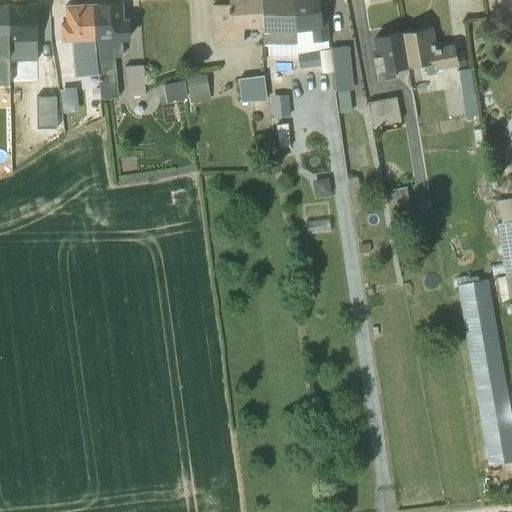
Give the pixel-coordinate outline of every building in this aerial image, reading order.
[(212,4),(215,46),(242,43),(242,27),(261,26),(259,0),(227,0),(228,3),(212,4)] [(289,0),(259,0),(262,44),(267,43),(268,54),(295,52),(289,0)] [(289,0),(295,52),(297,65),(319,62),(320,69),(330,68),(326,45),(324,10),(318,10),(316,0),(289,0)] [(121,19),(120,2),(92,4),(97,73),(98,99),(117,97),(113,56),(122,55),(121,40),(127,39),(126,20),(121,19)] [(6,5),(9,79),(22,78),(22,69),(30,68),(30,48),(35,47),(34,4),(6,5)] [(92,4),(65,5),(66,22),(61,23),(61,40),(69,39),(73,75),(97,73),(92,4)] [(434,66),(453,61),(454,61),(451,43),(432,47),(428,26),(400,30),(405,64),(421,62),(423,72),(434,71),(434,66)] [(400,30),(371,34),(373,49),(369,49),(373,70),(374,70),(376,76),(393,74),(392,66),(405,64),(400,30)] [(337,108),(347,108),(346,86),(353,86),(352,79),(348,79),(344,43),(329,45),(330,64),(333,87),(336,87),(337,108)] [(145,93),(142,64),(124,66),(127,95),(145,93)] [(458,99),(462,122),(477,119),(469,66),(456,68),(460,98),(458,99)] [(204,72),(184,76),(190,103),(209,99),(204,72)] [(241,101),(267,96),(262,74),(236,80),(241,101)] [(166,100),(186,96),(182,80),(163,84),(166,100)] [(78,111),(75,88),(59,90),(63,113),(78,111)] [(284,92),(268,94),(271,115),(287,113),(284,92)] [(365,100),(370,123),(398,117),(393,94),(365,100)] [(274,122),(276,146),(287,145),(285,121),(274,122)] [(351,207),(361,205),(355,174),(346,176),(351,207)] [(310,178),(313,193),(328,191),(326,175),(310,178)] [(404,184),(382,188),(388,218),(410,214),(404,184)] [(500,220),(511,217),(511,196),(509,195),(495,198),(494,198),(498,220),(500,220)] [(305,220),(306,232),(329,229),(327,217),(305,220)] [(511,327),(511,218),(505,220),(495,221),(494,222),(503,274),(511,327)] [(487,462),(511,457),(511,431),(485,276),(475,278),(474,273),(466,274),(466,273),(455,275),(454,275),(487,462)] [(507,298),(503,274),(494,275),(498,299),(507,298)]
